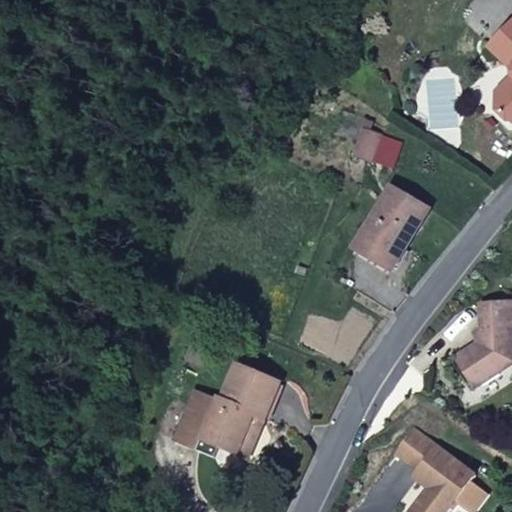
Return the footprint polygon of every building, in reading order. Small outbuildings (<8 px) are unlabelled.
[(511,28),(491,50),(511,70),(511,80),(497,95),(497,114),(509,125),(511,124),(511,28)] [(357,157),(372,161),(380,137),(365,132),(357,157)] [(392,188),(359,246),(395,268),(429,210),(392,188)] [(511,309),(511,303),(480,305),(482,341),(452,362),(464,381),(473,376),(480,387),(499,374),(496,363),(508,356),(507,337),(502,338),(501,333),(511,332),(511,309)] [(511,365),(511,332),(501,333),(502,338),(507,337),(508,356),(496,363),(499,374),(511,365)] [(257,439),(265,419),(279,384),(239,367),(224,400),(198,389),(176,442),(216,458),(221,447),(239,454),(247,435),(257,439)] [(480,387),(473,376),(464,381),(472,392),(480,387)] [(447,511),(474,476),(413,430),(395,454),(417,471),(412,477),(431,490),(428,495),(423,495),(410,511),(447,511)] [(247,435),(239,454),(249,458),(257,439),(247,435)]
